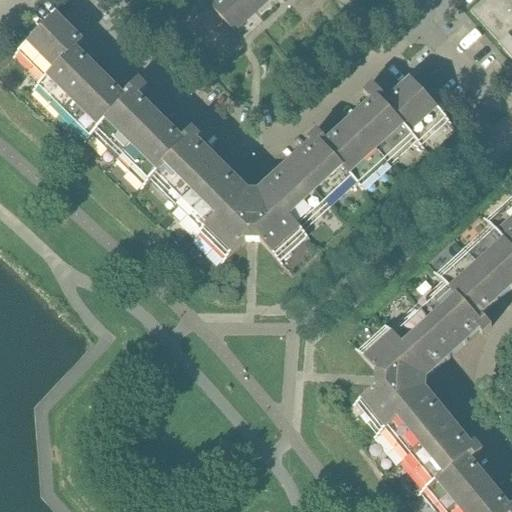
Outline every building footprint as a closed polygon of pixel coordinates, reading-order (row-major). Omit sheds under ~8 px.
[(244,0),(215,0),(209,5),(234,32),(256,12),(244,0)] [(244,0),(256,12),(269,0),(244,0)] [(511,0),(483,0),(470,12),(499,44),(498,45),(511,60),(511,0)] [(259,242),(279,264),(307,238),(303,234),(356,186),(362,193),(416,144),(420,148),(448,122),(410,80),(387,101),(372,85),(363,93),(371,102),(326,142),(317,132),(308,140),(311,144),(258,192),(248,191),(197,141),(200,138),(191,129),(181,139),(138,97),(147,88),(138,80),(123,95),(76,48),(83,42),(56,15),(15,56),(41,82),(35,88),(87,141),(92,136),(144,188),(150,182),(201,232),(197,236),(224,263),(245,242),(259,242)] [(376,389),(354,407),(378,437),(382,433),(428,488),(420,494),(434,511),(511,511),(511,506),(510,508),(471,461),(482,452),(474,443),(471,446),(418,387),(477,334),(480,337),(489,329),(480,318),(511,289),(511,199),(486,223),(490,227),(436,276),(443,283),(390,331),(386,327),(358,353),(377,374),(376,389)]
